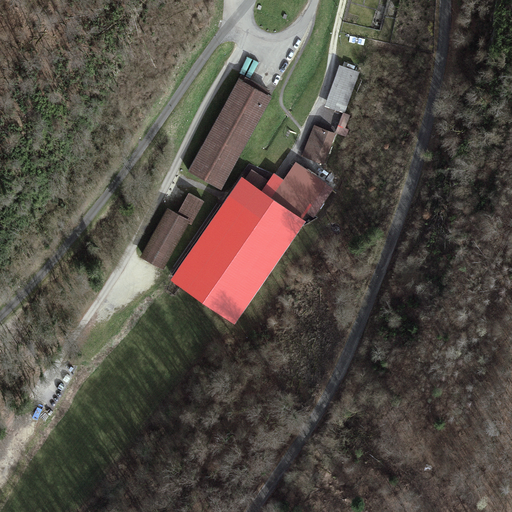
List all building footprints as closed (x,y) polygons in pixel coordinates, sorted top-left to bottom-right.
[(343,67),(331,103),(350,110),(362,74),(343,67)] [(239,80),(189,169),(220,186),(269,97),(239,80)] [(334,134),(315,127),(304,156),(324,163),(334,134)] [(241,179),(172,280),(234,322),(302,222),(300,220),(324,184),(296,165),(284,182),(274,175),(269,184),(252,172),(245,182),(241,179)] [(188,195),(177,216),(189,222),(191,223),(202,202),(188,195)] [(167,210),(142,258),(164,269),(189,222),(177,216),(167,210)]
